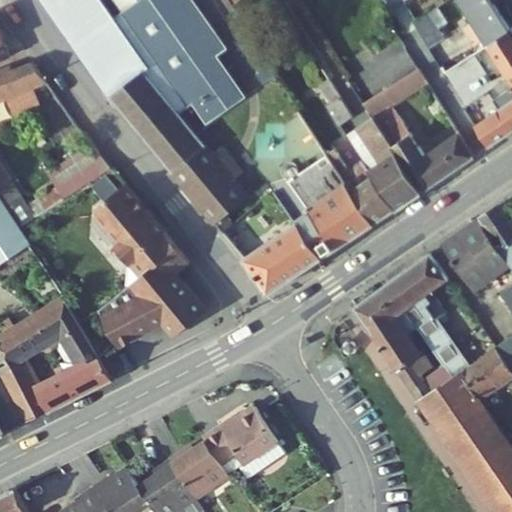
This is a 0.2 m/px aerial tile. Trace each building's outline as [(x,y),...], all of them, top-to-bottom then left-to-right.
[(43,0),(173,174),(208,147),(247,96),(219,57),(229,49),(195,0),(141,0),(123,17),(116,18),(103,0),(43,0)] [(255,0),(226,0),(233,12),(255,0)] [(454,0),(488,51),(511,35),(511,34),(490,0),(454,0)] [(418,28),(432,49),(448,39),(443,30),(453,24),(444,10),(418,28)] [(490,147),(511,131),(511,35),(488,51),(511,88),(511,103),(476,127),(490,147)] [(432,49),(435,54),(451,43),(448,39),(432,49)] [(43,78),(32,63),(10,71),(6,67),(0,69),(0,85),(4,97),(43,78)] [(430,90),(419,73),(365,108),(374,122),(421,194),(475,158),(459,135),(435,151),(426,137),(419,142),(398,111),(430,90)] [(333,107),(342,102),(330,83),(321,89),(333,107)] [(342,102),(333,107),(346,126),(354,121),(342,102)] [(364,138),(354,145),(368,168),(396,212),(421,194),(374,122),(360,132),(364,138)] [(62,195),(124,155),(104,132),(46,169),(62,195)] [(360,132),(349,139),(354,145),(364,138),(360,132)] [(208,147),(173,174),(228,236),(237,229),(229,214),(251,197),(239,179),(247,170),(224,146),(216,153),(211,144),(208,147)] [(377,225),(396,212),(368,168),(353,177),(338,155),(377,225)] [(270,302),(323,264),(310,245),(292,218),(259,171),(244,180),(276,228),(283,228),(289,238),(264,253),(250,264),(270,302)] [(323,264),(377,225),(347,181),(306,209),(292,218),(310,245),(323,264)] [(178,248),(127,186),(98,209),(98,220),(120,246),(118,249),(134,271),(131,290),(178,248)] [(511,236),(511,221),(500,203),(481,218),(501,246),(511,236)] [(44,268),(9,213),(0,218),(0,285),(5,293),(24,281),(44,268)] [(511,262),(501,246),(481,218),(444,244),(474,288),(511,262)] [(257,252),(237,229),(228,236),(247,259),(250,264),(264,253),(257,252)] [(511,236),(501,246),(511,262),(511,236)] [(193,266),(178,248),(131,290),(130,295),(102,317),(124,353),(129,351),(168,329),(173,336),(182,337),(206,317),(206,309),(180,277),(193,266)] [(452,284),(432,255),(381,290),(411,333),(419,327),(444,364),(461,353),(429,305),(437,300),(431,292),(444,283),(447,288),(452,284)] [(50,276),(44,268),(24,281),(29,289),(50,276)] [(406,336),(411,333),(381,290),(357,307),(493,511),(511,511),(511,459),(454,373),(443,381),(424,353),(420,356),(406,336)] [(0,358),(36,426),(118,383),(70,307),(26,335),(18,322),(0,333),(0,358)] [(511,337),(499,347),(511,365),(511,337)] [(511,365),(499,347),(464,372),(490,408),(503,398),(497,389),(511,378),(511,365)] [(288,450),(265,415),(249,426),(247,422),(213,445),(215,449),(232,474),(243,467),(250,462),(256,471),(288,450)] [(0,444),(15,439),(0,416),(0,444)] [(238,483),(232,474),(215,449),(199,459),(197,455),(180,466),(205,504),(238,483)] [(297,462),(288,450),(256,471),(250,462),(243,467),(257,489),(297,462)] [(162,511),(193,511),(205,504),(180,466),(163,477),(166,482),(150,492),(161,510),(162,511)] [(115,511),(157,511),(161,510),(150,492),(138,475),(122,486),(118,480),(101,492),(115,511)] [(37,511),(26,492),(0,503),(0,511),(37,511)] [(115,511),(101,492),(85,503),(89,509),(83,511),(115,511)]
